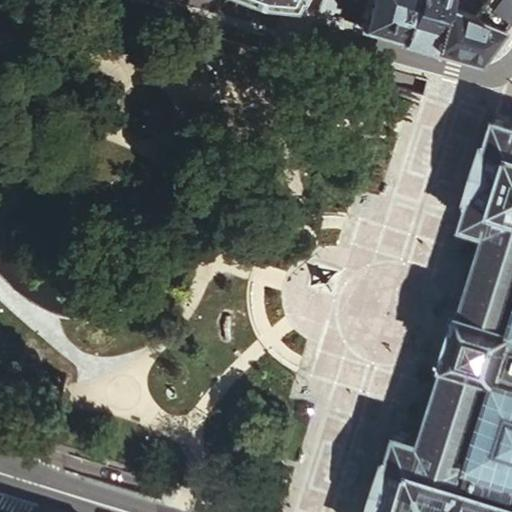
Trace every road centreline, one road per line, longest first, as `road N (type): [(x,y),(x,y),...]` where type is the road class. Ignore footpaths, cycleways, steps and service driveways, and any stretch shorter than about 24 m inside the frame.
road 1 (residential): [(182,0),(476,75),(501,74),(511,61)]
road 2 (tertiary): [(124,511),(0,470)]
